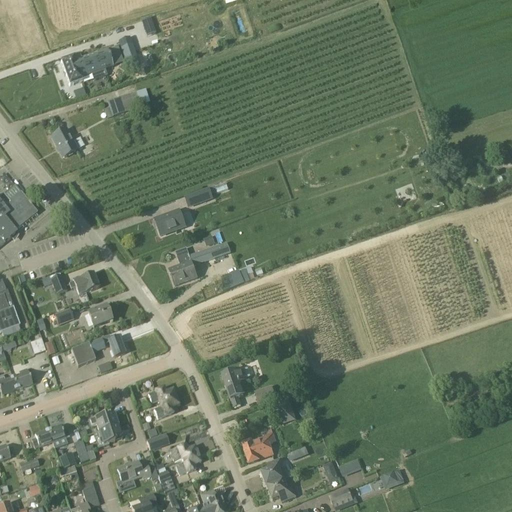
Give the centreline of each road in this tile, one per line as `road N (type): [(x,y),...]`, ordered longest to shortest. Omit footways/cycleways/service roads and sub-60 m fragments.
road 1 (residential): [(188,358),(7,130)]
road 2 (residential): [(115,511),(101,461),(142,446),(120,381)]
road 3 (residential): [(247,511),(188,358)]
road 4 (residential): [(0,424),(120,381)]
